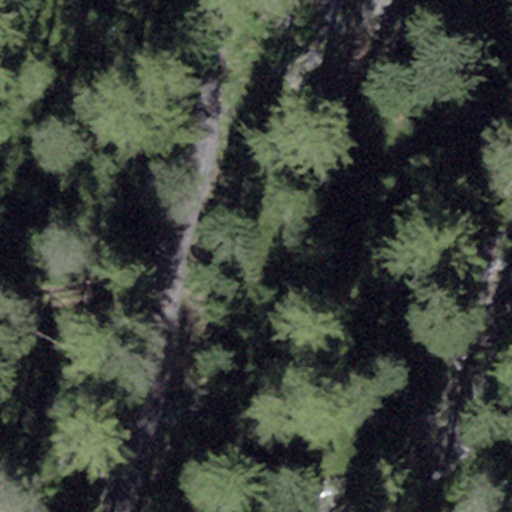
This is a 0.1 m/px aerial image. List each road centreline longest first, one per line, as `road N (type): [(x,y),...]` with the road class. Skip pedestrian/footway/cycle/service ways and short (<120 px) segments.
road 1 (track): [(83,0),(132,339),(36,511)]
road 2 (track): [(120,255),(0,295)]
